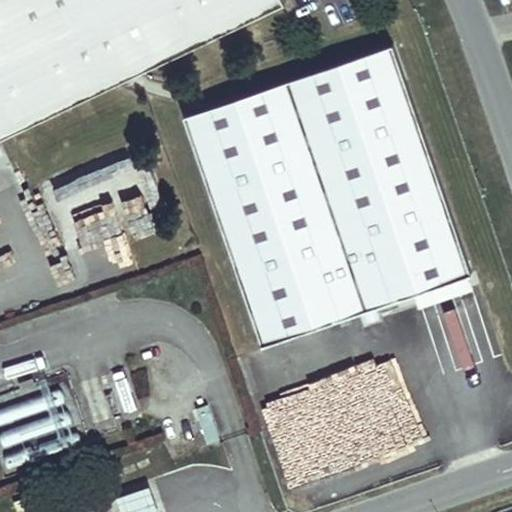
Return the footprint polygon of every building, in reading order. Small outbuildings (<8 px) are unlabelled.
[(0,0),(0,134),(283,0),(0,0)] [(394,41),(186,112),(265,341),(414,289),(468,271),(473,270),(394,41)] [(74,212),(84,237),(104,229),(94,204),(74,212)] [(468,271),(414,289),(418,299),(472,280),(468,271)] [(71,447),(54,393),(8,407),(10,412),(0,415),(0,439),(4,451),(30,442),(35,458),(71,447)] [(162,511),(153,483),(120,495),(125,511),(162,511)]
